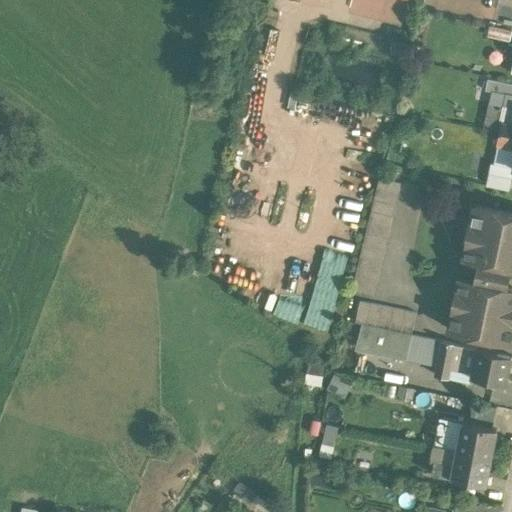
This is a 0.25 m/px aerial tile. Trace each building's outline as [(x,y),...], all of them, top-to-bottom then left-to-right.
[(511,30),(490,26),(488,37),(509,41),(511,30)] [(511,84),(500,82),(498,93),(492,91),(489,104),(503,107),(503,105),(506,94),(511,95),(511,84)] [(511,95),(506,94),(503,105),(511,106),(511,95)] [(511,124),(502,122),(500,134),(511,136),(511,124)] [(511,136),(500,134),(497,145),(511,148),(511,136)] [(511,167),(490,163),(488,174),(511,178),(511,167)] [(380,177),(353,288),(375,293),(402,182),(380,177)] [(477,281),(460,277),(457,291),(461,292),(458,309),(454,308),(449,328),(511,341),(511,319),(511,320),(511,318),(511,288),(507,288),(511,266),(511,213),(476,205),(472,226),(476,227),(472,243),(468,242),(465,256),(482,259),(477,281)] [(417,314),(360,301),(356,322),(361,323),(412,335),(417,314)] [(355,350),(361,323),(356,322),(345,319),(339,346),(341,347),(355,350)] [(412,335),(361,323),(355,350),(362,351),(406,362),(412,335)] [(442,341),(412,335),(406,362),(436,368),(442,341)] [(456,344),(442,341),(436,368),(435,374),(449,377),(450,371),(456,344)] [(477,349),(456,344),(450,371),(471,376),(477,349)] [(362,351),(355,350),(341,347),(335,373),(355,377),(362,351)] [(511,356),(477,349),(471,376),(505,383),(511,356)] [(323,365),(308,363),(305,384),(320,386),(323,365)] [(343,398),(351,383),(333,374),(325,389),(343,398)] [(497,407),(473,402),(471,414),(495,419),(497,407)] [(497,428),(464,422),(458,451),(491,458),(497,428)] [(491,458),(458,451),(454,466),(435,461),(432,473),(486,484),(491,458)] [(324,488),(327,473),(311,470),(308,485),(324,488)] [(480,511),(482,507),(456,501),(454,510),(460,511),(480,511)]
